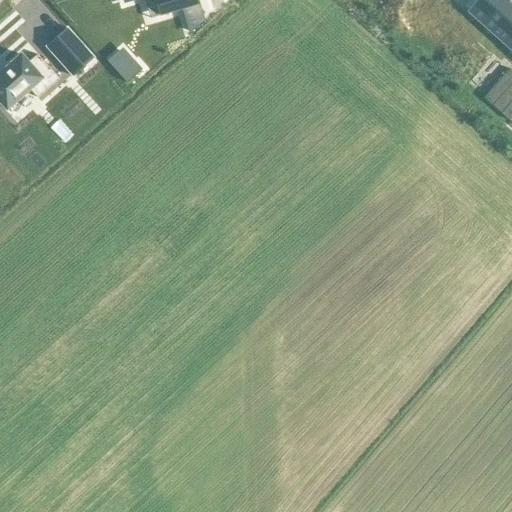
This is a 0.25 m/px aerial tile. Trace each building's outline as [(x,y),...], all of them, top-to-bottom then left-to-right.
[(125,0),(126,0),(127,0),(157,0),(162,14),(184,7),(191,32),(204,20),(198,0),(125,0)] [(511,0),(481,0),(472,10),(484,21),(495,31),(496,32),(507,42),(511,46),(511,0)] [(68,28),(47,47),(74,76),(95,58),(68,28)] [(3,73),(0,75),(0,99),(8,109),(31,89),(39,98),(60,79),(38,55),(29,63),(23,55),(12,65),(11,64),(2,72),(3,73)] [(511,70),(510,69),(484,98),(511,122),(511,70)]
